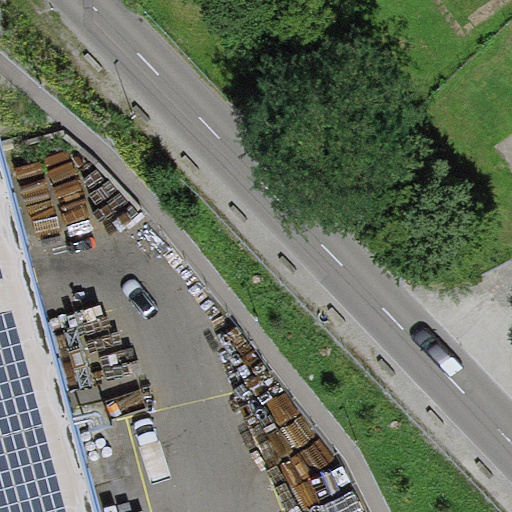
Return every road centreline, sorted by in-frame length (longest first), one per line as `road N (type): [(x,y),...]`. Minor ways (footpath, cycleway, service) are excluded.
road 1 (residential): [(87,0),(511,445)]
road 2 (unknown): [(284,511),(178,357),(87,181)]
